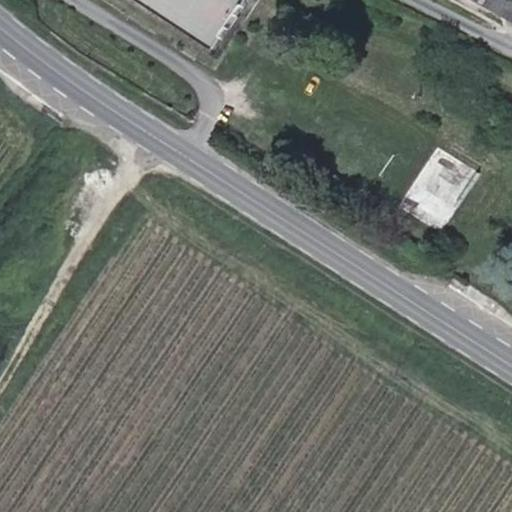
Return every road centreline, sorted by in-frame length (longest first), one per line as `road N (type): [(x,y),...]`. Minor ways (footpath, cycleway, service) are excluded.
road 1 (primary): [(0,23),(511,364)]
road 2 (track): [(156,130),(0,389)]
